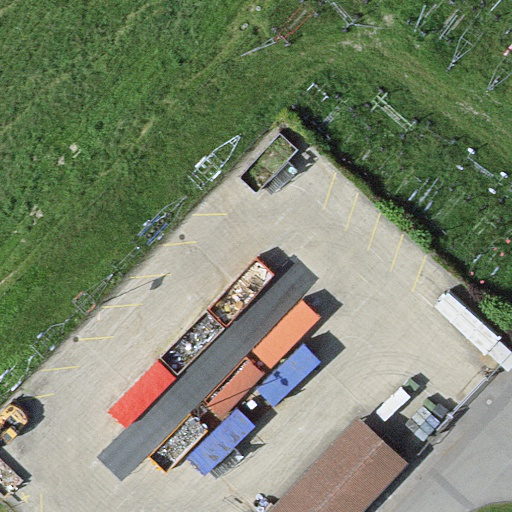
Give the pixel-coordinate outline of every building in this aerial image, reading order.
[(234,167),(250,182),(293,140),(277,124),(234,167)] [(248,258),(201,311),(219,327),(266,275),(248,258)] [(294,307),(250,352),(267,369),(313,322),(294,307)] [(195,317),(150,365),(167,380),(212,332),(195,317)] [(309,331),(263,383),(280,399),(327,346),(309,331)] [(246,357),(205,400),(222,416),(247,390),(263,373),(246,357)] [(140,373),(91,422),(108,438),(157,389),(140,373)] [(193,410),(154,453),(171,471),(211,425),(193,410)] [(359,413),(264,511),(359,511),(409,460),(359,413)] [(229,425),(184,478),(201,493),(247,439),(229,425)] [(0,457),(0,487),(17,501),(31,483),(0,457)]
